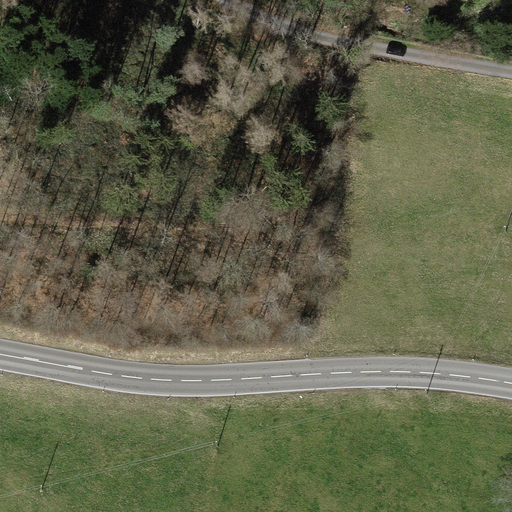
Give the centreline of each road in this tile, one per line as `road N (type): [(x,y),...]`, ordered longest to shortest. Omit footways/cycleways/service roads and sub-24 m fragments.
road 1 (tertiary): [(0,354),(183,381),(385,371),(511,383)]
road 2 (track): [(0,219),(243,232)]
